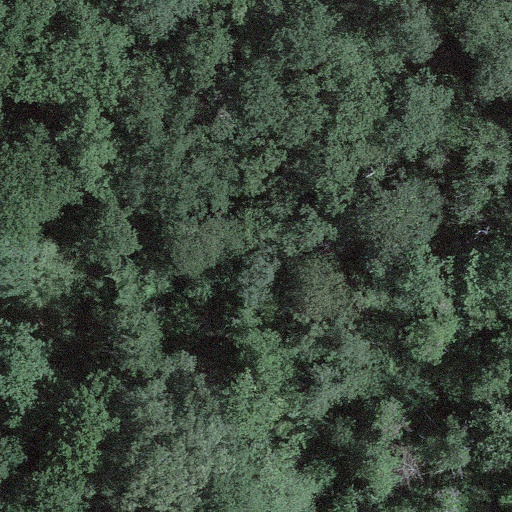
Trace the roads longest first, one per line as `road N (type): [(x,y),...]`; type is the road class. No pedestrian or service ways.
road 1 (track): [(97,0),(62,78),(62,141),(92,260),(78,387),(48,511)]
road 2 (track): [(511,285),(491,438),(494,511)]
